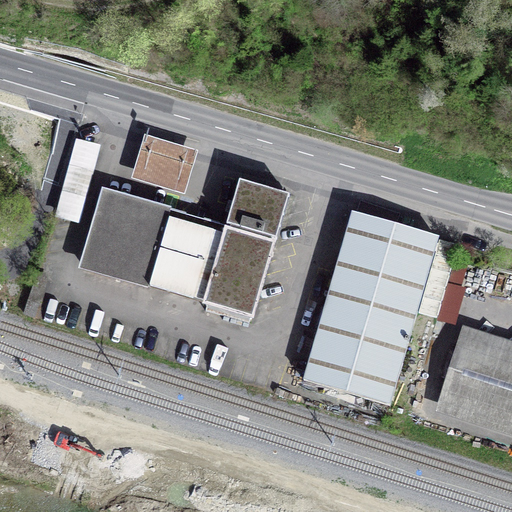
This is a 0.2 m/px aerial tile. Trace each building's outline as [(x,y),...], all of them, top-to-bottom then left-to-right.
[(73,136),(60,216),(85,220),(98,140),(73,136)] [(198,155),(143,138),(130,182),(184,199),(198,155)] [(148,288),(205,303),(203,309),(258,324),(293,196),(238,181),(223,234),(166,220),(168,209),(101,192),(80,276),(148,293),(148,288)] [(463,245),(351,214),(302,386),(394,411),(421,316),(441,321),(463,245)] [(511,366),(460,349),(444,398),(511,420),(511,366)]
